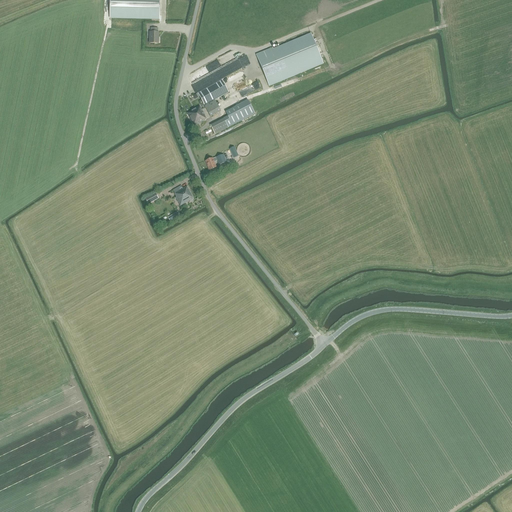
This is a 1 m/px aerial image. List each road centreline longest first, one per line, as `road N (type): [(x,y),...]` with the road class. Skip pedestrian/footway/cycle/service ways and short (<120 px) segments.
road 1 (unclassified): [(326,344),(209,201),(187,149),(176,98),(197,0)]
road 2 (unclassified): [(137,511),(233,407),(326,344)]
road 3 (track): [(379,0),(252,52),(231,47),(182,72)]
road 4 (unclassified): [(326,344),(377,310),(511,316)]
